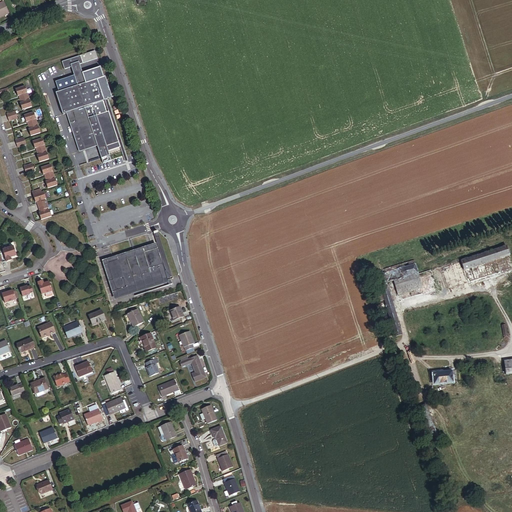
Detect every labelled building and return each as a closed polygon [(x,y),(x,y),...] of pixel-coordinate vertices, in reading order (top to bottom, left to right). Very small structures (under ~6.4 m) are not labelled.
[(8,12),(4,2),(0,3),(0,17),(5,15),(4,14),(8,12)] [(71,68),(80,65),(83,64),(80,56),(62,62),(64,70),(71,68)] [(41,81),(38,82),(41,89),(48,86),(45,78),(63,71),(60,64),(37,73),(41,81)] [(80,65),(71,68),(74,76),(83,74),(80,65)] [(104,99),(102,94),(97,80),(88,83),(86,84),(83,74),(74,76),(57,82),(60,92),(56,93),(63,115),(66,114),(74,136),(77,129),(79,130),(79,132),(85,150),(97,146),(101,159),(110,156),(107,146),(107,145),(118,142),(109,112),(97,116),(93,105),(104,101),(104,99)] [(28,99),(25,88),(15,91),(17,98),(19,98),(20,101),(28,99)] [(107,146),(119,143),(125,162),(128,161),(106,93),(102,94),(104,99),(109,112),(118,142),(107,145),(107,146)] [(32,109),(28,99),(20,101),(21,105),(20,105),(22,112),(32,109)] [(10,123),(19,120),(17,113),(8,116),(10,123)] [(37,124),(34,115),(25,118),(27,124),(28,124),(29,127),(37,124)] [(40,134),(37,124),(29,127),(30,131),(29,131),(31,137),(40,134)] [(77,129),(74,136),(79,152),(85,150),(79,132),(79,130),(77,129)] [(19,148),(27,146),(25,138),(16,141),(19,148)] [(46,150),(42,140),(33,143),(35,150),(36,149),(37,153),(46,150)] [(49,160),(46,150),(37,153),(38,156),(37,156),(40,163),(49,160)] [(36,171),(34,164),(25,167),(27,174),(36,171)] [(54,176),(51,165),(41,169),(44,175),(45,175),(46,178),(54,176)] [(58,186),(54,176),(46,178),(47,182),(46,182),(48,189),(58,186)] [(46,199),(44,192),(42,193),(41,190),(33,192),(36,202),(38,202),(45,199),(46,199)] [(50,208),(47,201),(46,201),(38,204),(41,211),(48,209),(50,208)] [(52,216),(50,210),(49,210),(41,213),(40,213),(42,219),(52,216)] [(173,280),(158,233),(154,234),(158,248),(157,249),(108,264),(117,295),(167,279),(168,284),(169,285),(172,284),(171,280),(173,280)] [(114,301),(168,284),(167,279),(117,295),(108,264),(157,249),(156,244),(102,261),(114,301)] [(16,256),(13,246),(3,250),(7,262),(11,260),(11,257),(16,256)] [(511,267),(505,246),(459,262),(466,284),(511,269),(511,267)] [(368,275),(387,338),(399,334),(384,283),(391,281),(391,280),(415,273),(412,262),(386,270),(368,275)] [(391,281),(398,305),(434,294),(427,269),(415,273),(391,280),(391,281)] [(53,290),(50,280),(44,282),(43,279),(38,281),(42,293),(53,290)] [(33,292),(31,285),(28,286),(27,285),(20,287),(23,295),(30,293),(33,292)] [(16,298),(13,289),(9,290),(2,292),(5,301),(16,298)] [(175,321),(184,317),(180,308),(171,312),(175,321)] [(144,324),(138,310),(128,314),(135,329),(144,324)] [(106,320),(102,311),(89,316),(93,325),(106,320)] [(82,332),(78,322),(64,328),(68,338),(82,332)] [(56,333),(51,323),(38,328),(42,338),(47,336),(47,337),(56,333)] [(186,351),(194,348),(193,345),(195,344),(190,332),(180,336),(186,351)] [(156,349),(151,334),(142,338),(146,348),(147,352),(156,349)] [(35,347),(32,338),(18,344),(21,352),(35,347)] [(0,356),(11,351),(6,341),(0,344),(0,356)] [(206,378),(198,356),(189,360),(187,356),(181,359),(182,362),(180,363),(182,367),(192,363),(195,373),(192,374),(195,382),(206,378)] [(159,373),(156,364),(159,363),(157,359),(156,359),(147,363),(146,363),(147,367),(147,368),(150,377),(159,373)] [(93,372),(89,362),(75,367),(79,377),(93,372)] [(455,371),(432,373),(434,385),(457,382),(455,371)] [(122,390),(115,372),(105,376),(113,394),(122,390)] [(70,382),(67,374),(64,375),(63,373),(54,377),(58,387),(70,382)] [(49,389),(45,379),(31,384),(35,394),(49,389)] [(179,390),(175,380),(158,387),(162,397),(179,390)] [(25,392),(22,384),(19,385),(19,384),(9,388),(13,397),(25,392)] [(127,405),(125,406),(123,401),(122,398),(103,406),(107,416),(120,411),(121,414),(129,411),(127,405)] [(104,420),(99,409),(98,410),(96,405),(89,408),(91,413),(85,415),(89,426),(104,420)] [(430,418),(425,405),(417,408),(428,438),(437,435),(430,418)] [(217,420),(211,406),(202,410),(204,415),(206,420),(208,424),(217,420)] [(74,419),(70,410),(60,414),(61,416),(57,418),(60,425),(63,423),(64,424),(68,422),(69,426),(75,424),(74,419)] [(12,428),(6,414),(0,416),(0,429),(1,432),(12,428)] [(435,416),(430,418),(437,435),(428,438),(430,443),(444,438),(435,416)] [(177,437),(171,423),(161,427),(164,434),(161,436),(161,437),(163,442),(164,442),(167,441),(177,437)] [(219,446),(228,443),(221,427),(212,431),(215,439),(216,438),(217,439),(214,441),(213,442),(215,446),(217,447),(219,446)] [(58,438),(54,428),(40,434),(44,444),(58,438)] [(33,449),(29,440),(15,446),(19,455),(33,449)] [(188,459),(183,446),(174,450),(179,462),(188,459)] [(233,468),(227,451),(216,456),(223,472),(233,468)] [(197,486),(191,471),(180,475),(186,490),(197,486)] [(230,496),(240,492),(234,476),(223,480),(230,496)] [(52,490),(49,481),(38,485),(42,494),(52,490)] [(123,511),(136,511),(132,502),(121,506),(123,511)] [(201,511),(197,502),(189,505),(191,511),(201,511)]
